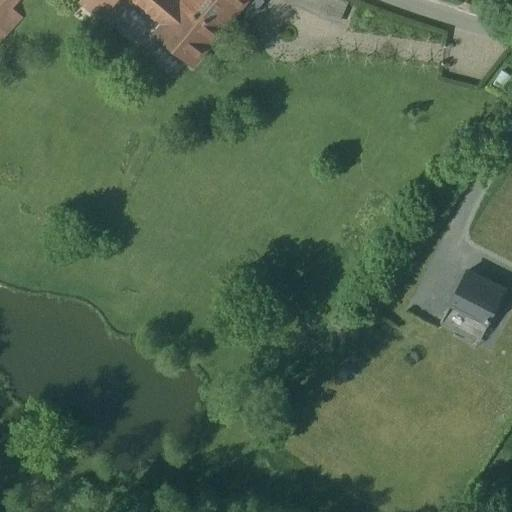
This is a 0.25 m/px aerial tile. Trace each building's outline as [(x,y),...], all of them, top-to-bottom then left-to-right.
[(0,0),(0,18),(9,8),(16,0),(0,0)] [(83,0),(103,17),(117,0),(83,0)] [(136,0),(164,23),(155,34),(192,64),(240,7),(246,0),(183,0),(181,3),(178,0),(136,0)] [(264,1),(263,0),(246,0),(240,7),(251,17),(264,1)] [(288,0),(341,23),(351,3),(344,0),(288,0)] [(0,18),(0,39),(19,18),(9,8),(0,18)] [(511,77),(502,70),(493,83),(508,93),(511,87),(511,77)] [(449,303),(488,322),(504,292),(467,271),(449,303)] [(441,318),(478,339),(488,322),(449,303),(441,318)]
